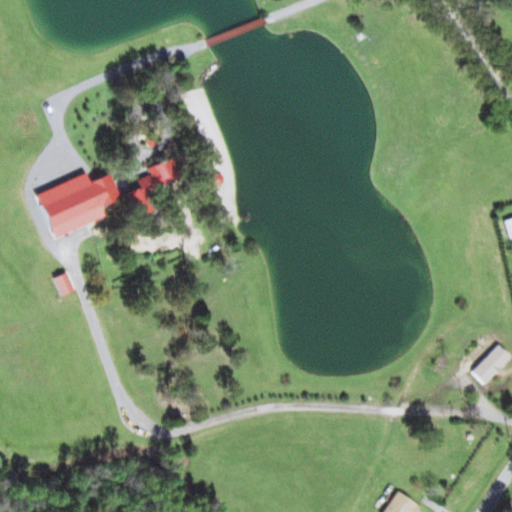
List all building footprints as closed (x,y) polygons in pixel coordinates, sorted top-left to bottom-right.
[(145,167),(147,174),(134,179),(137,187),(127,191),(133,208),(139,205),(143,214),(156,209),(149,190),(176,180),(168,158),(145,167)] [(33,192),(50,237),(103,217),(99,205),(118,197),(108,172),(86,181),(83,173),(33,192)] [(511,236),(511,216),(502,220),(507,238),(511,236)] [(72,290),(64,271),(51,277),(59,295),(72,290)] [(481,345),(463,364),(483,382),(508,356),(495,343),(487,352),(481,345)] [(380,511),(412,511),(417,505),(396,490),(380,511)]
